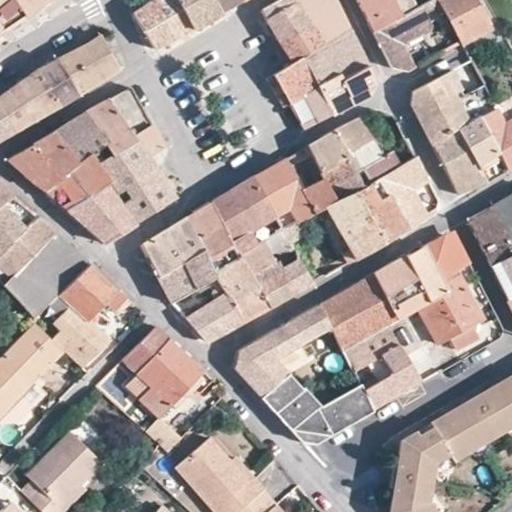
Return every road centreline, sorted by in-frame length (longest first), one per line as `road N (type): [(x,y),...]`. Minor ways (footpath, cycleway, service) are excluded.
road 1 (residential): [(455,211),(208,359)]
road 2 (residential): [(511,339),(505,352),(314,474)]
road 3 (residential): [(161,310),(5,466)]
road 4 (residential): [(0,152),(138,70)]
road 5 (residential): [(208,359),(314,474)]
road 6 (residential): [(282,150),(217,25)]
road 7 (residential): [(205,193),(138,70)]
road 8 (residential): [(0,169),(103,258)]
road 9 (residential): [(392,91),(455,211)]
road 10 (residential): [(455,211),(511,330)]
road 11 (residential): [(282,150),(392,91)]
road 12 (residential): [(103,258),(205,193)]
road 13 (residential): [(0,65),(101,0)]
